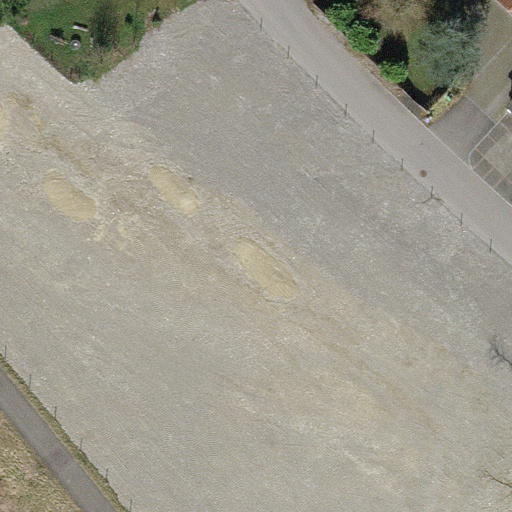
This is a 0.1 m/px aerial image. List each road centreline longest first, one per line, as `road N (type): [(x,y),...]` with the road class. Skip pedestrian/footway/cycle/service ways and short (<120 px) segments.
road 1 (residential): [(511,242),(428,171),(261,0)]
road 2 (track): [(0,389),(94,511)]
